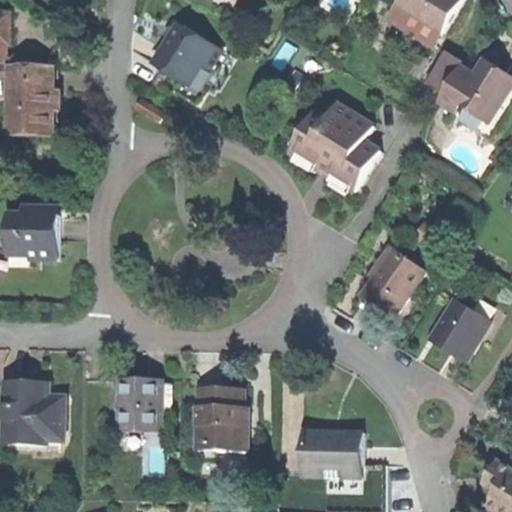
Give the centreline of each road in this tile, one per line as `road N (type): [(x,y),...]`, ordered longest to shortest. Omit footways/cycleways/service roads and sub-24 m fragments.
road 1 (residential): [(288,312),(302,236),(251,161),(172,157),(103,199)]
road 2 (residential): [(288,312),(392,389),(435,511)]
road 3 (residential): [(103,199),(123,0)]
road 4 (residential): [(100,340),(201,340),(288,312)]
road 5 (residential): [(100,340),(103,199)]
